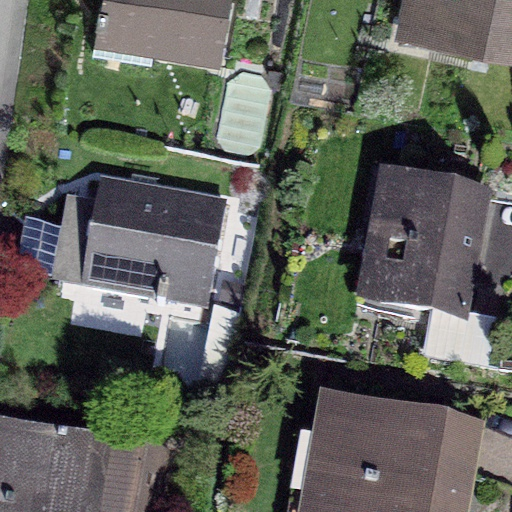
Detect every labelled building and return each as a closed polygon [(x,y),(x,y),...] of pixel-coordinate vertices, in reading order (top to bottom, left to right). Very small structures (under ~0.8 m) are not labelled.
[(153,48),(216,59),(226,0),(105,0),(104,9),(99,8),(96,25),(97,26),(93,53),(150,63),(153,48)] [(511,0),(410,0),(404,29),(511,52),(511,0)] [(380,303),(461,317),(481,198),(387,182),(376,246),(389,249),(380,303)] [(18,273),(208,307),(226,207),(101,185),(92,235),(27,224),(18,273)] [(464,511),(470,478),(450,475),(459,425),(325,402),(318,443),(328,445),(316,511),(464,511)] [(150,511),(161,453),(25,430),(26,424),(0,419),(0,511),(150,511)]
